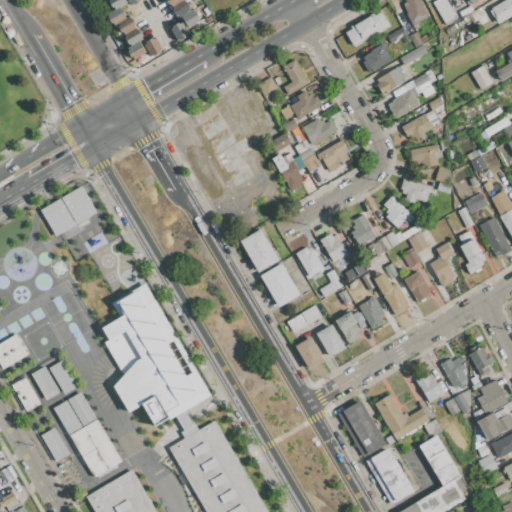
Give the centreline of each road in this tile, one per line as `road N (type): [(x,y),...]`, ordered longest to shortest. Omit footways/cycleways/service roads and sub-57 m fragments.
road 1 (secondary): [(92,147),(305,511)]
road 2 (secondary): [(366,511),(175,187)]
road 3 (residential): [(293,0),(377,138),(381,159),(373,175),(293,221)]
road 4 (primary): [(92,147),(345,0)]
road 5 (residential): [(304,406),(511,285)]
road 6 (primary): [(124,100),(0,178)]
road 7 (residential): [(0,404),(62,511)]
